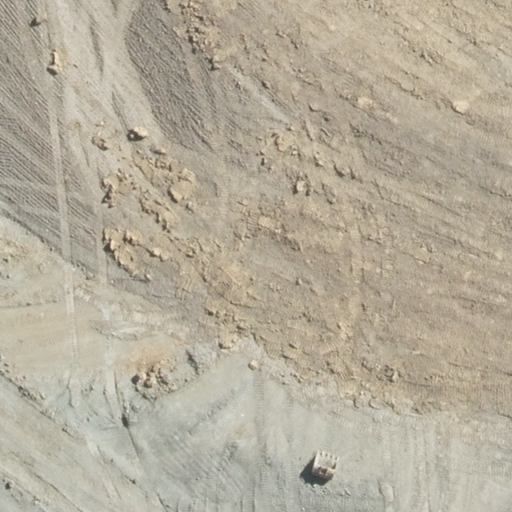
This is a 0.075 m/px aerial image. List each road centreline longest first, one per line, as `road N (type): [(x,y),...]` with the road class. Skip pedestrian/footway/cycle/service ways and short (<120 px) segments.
road 1 (secondary): [(511,233),(0,50)]
road 2 (secondary): [(259,0),(511,96)]
